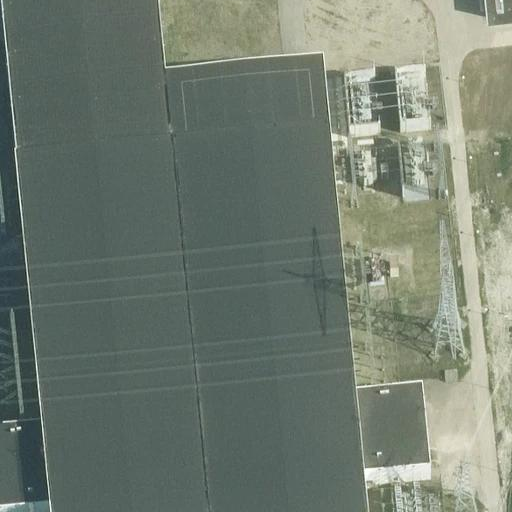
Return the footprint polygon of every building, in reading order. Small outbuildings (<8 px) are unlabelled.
[(42,435),(0,439),(0,511),(364,511),(363,490),(433,483),(424,399),(355,405),(352,381),(347,322),(342,278),(333,182),(329,144),(327,144),(321,79),(166,94),(156,0),(0,0),(17,174),(29,301),(35,356),(40,412),(42,435)] [(511,0),(486,0),(488,14),(508,12),(508,14),(511,13),(511,0)] [(355,136),(434,131),(432,78),(352,82),(355,136)] [(433,177),(423,177),(423,180),(410,180),(410,199),(433,199),(433,177)] [(397,265),(389,266),(390,278),(399,277),(397,265)]
